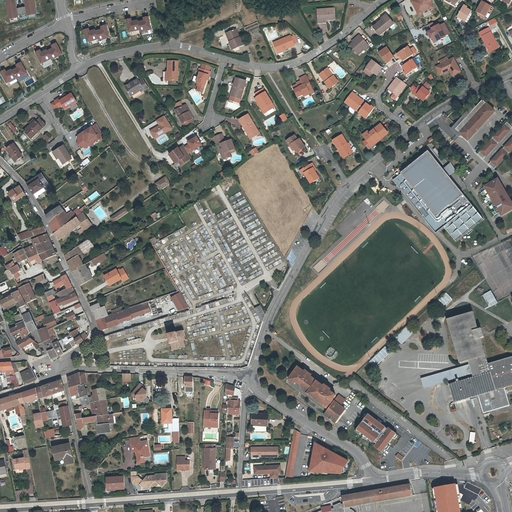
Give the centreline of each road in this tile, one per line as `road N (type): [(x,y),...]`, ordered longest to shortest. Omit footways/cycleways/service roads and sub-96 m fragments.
road 1 (residential): [(74,369),(70,354),(88,342),(91,319),(24,185),(0,159)]
road 2 (residential): [(249,386),(270,314),(346,185)]
road 3 (residential): [(225,57),(265,66),(304,59),(382,0)]
road 4 (residential): [(74,369),(177,372),(249,386)]
road 5 (residential): [(249,386),(352,449),(376,480)]
road 6 (residential): [(79,69),(164,45),(225,57)]
road 7 (residential): [(92,503),(239,493)]
road 8 (residential): [(239,493),(376,480)]
road 9 (residential): [(92,503),(63,374)]
